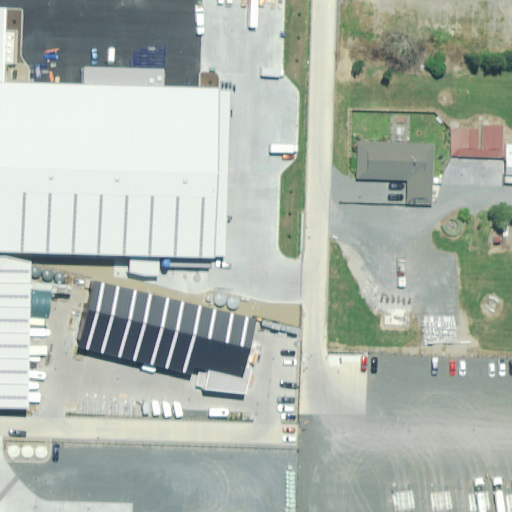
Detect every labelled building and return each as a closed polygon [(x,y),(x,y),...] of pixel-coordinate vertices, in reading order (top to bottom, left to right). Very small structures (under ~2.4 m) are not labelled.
[(420,0),(399,0),(398,13),(420,14),(420,0)] [(115,19),(98,18),(96,42),(161,47),(163,26),(115,23),(115,19)] [(213,77),(173,73),(168,134),(208,137),(213,77)] [(481,112),(469,112),(469,129),(462,129),(461,149),(480,150),(481,112)] [(504,126),(485,125),(484,149),(503,150),(504,126)] [(433,205),(435,145),(359,143),(358,179),(409,181),(408,205),(433,205)] [(230,167),(200,166),(199,191),(229,192),(230,167)] [(496,236),(430,226),(423,267),(490,277),(496,236)] [(240,316),(86,276),(69,342),(175,369),(183,357),(227,368),(240,316)] [(411,288),(371,284),(369,307),(382,308),(381,321),(408,323),(411,288)]
